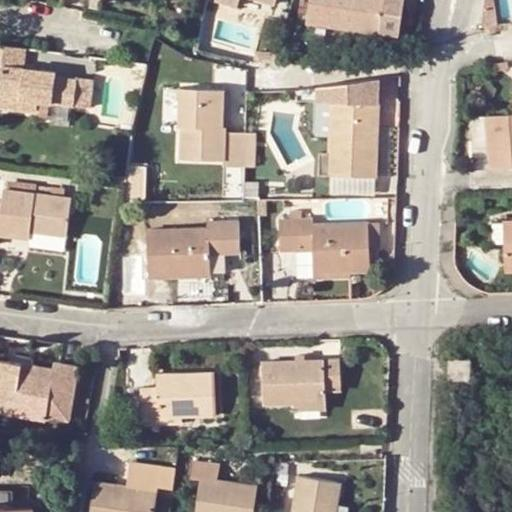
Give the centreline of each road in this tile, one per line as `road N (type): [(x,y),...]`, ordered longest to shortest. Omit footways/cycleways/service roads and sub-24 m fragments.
road 1 (residential): [(421,314),(100,331),(0,318)]
road 2 (residential): [(442,53),(421,314)]
road 3 (residential): [(421,314),(409,511)]
